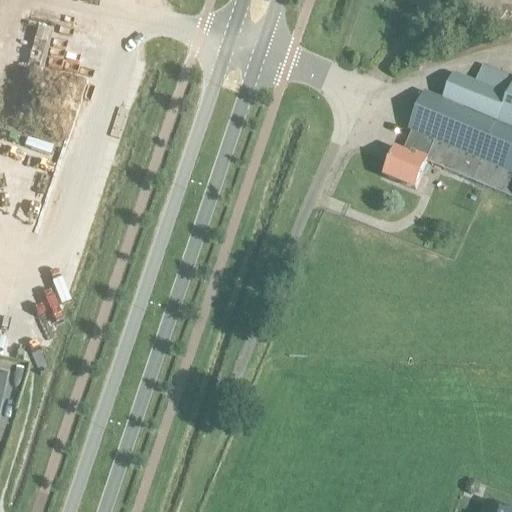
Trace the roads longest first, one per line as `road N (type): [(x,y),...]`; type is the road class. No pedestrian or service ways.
road 1 (tertiary): [(229,41),(65,511)]
road 2 (tertiary): [(103,511),(262,53)]
road 3 (unknown): [(216,433),(312,199),(367,98)]
road 4 (residential): [(46,0),(229,41)]
road 5 (residential): [(262,53),(408,117)]
